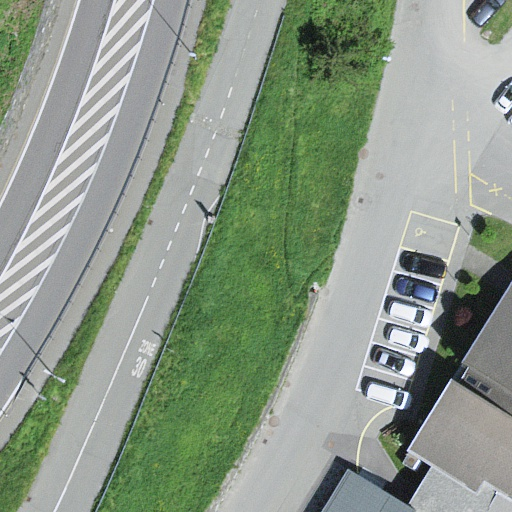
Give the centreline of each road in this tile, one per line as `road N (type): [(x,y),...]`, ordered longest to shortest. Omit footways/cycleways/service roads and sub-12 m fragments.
road 1 (residential): [(254,0),(215,132),(54,511)]
road 2 (residential): [(435,0),(411,126),(350,307),(308,407),(249,511)]
road 3 (primary): [(133,0),(67,189),(0,317)]
